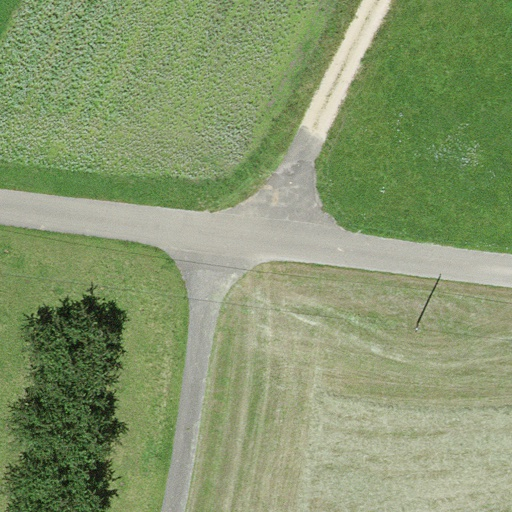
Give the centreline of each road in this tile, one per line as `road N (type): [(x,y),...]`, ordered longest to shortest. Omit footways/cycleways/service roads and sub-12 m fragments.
road 1 (track): [(371,0),(245,244),(162,511)]
road 2 (unclassified): [(0,205),(511,275)]
